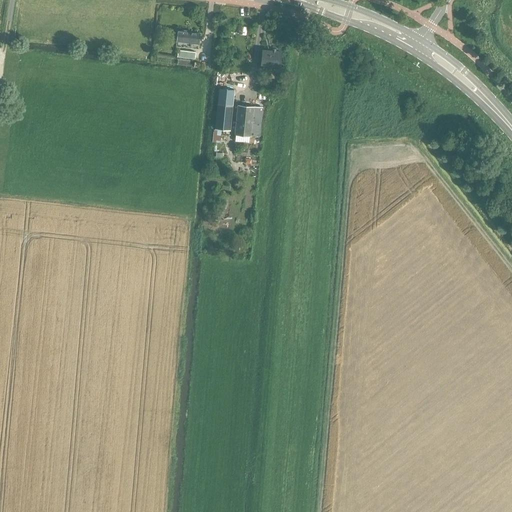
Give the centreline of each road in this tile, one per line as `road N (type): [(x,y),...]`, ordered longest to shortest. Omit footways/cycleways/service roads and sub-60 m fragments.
road 1 (secondary): [(287,0),(412,51)]
road 2 (secondary): [(412,51),(511,136)]
road 3 (secondary): [(511,121),(420,39)]
